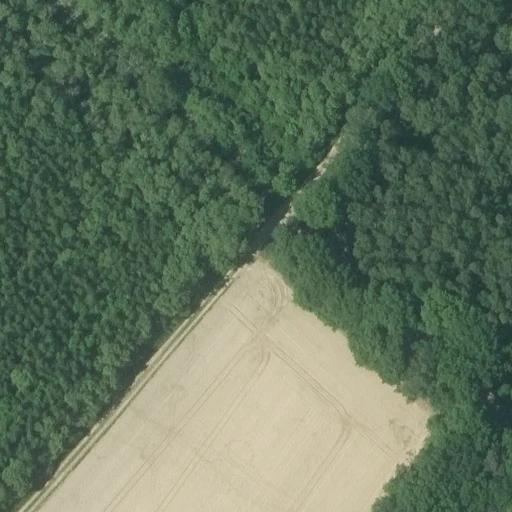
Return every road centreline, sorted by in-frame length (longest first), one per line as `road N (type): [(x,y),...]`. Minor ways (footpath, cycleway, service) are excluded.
road 1 (track): [(24,511),(283,218)]
road 2 (track): [(511,418),(283,218)]
road 3 (track): [(283,218),(468,0)]
